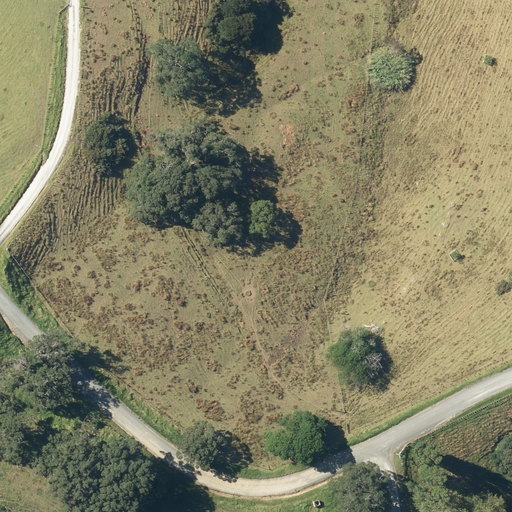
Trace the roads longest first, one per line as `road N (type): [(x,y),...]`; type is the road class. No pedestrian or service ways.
road 1 (unclassified): [(0,302),(172,458),(217,479),(261,484),(309,474),(373,443)]
road 2 (unclassified): [(373,443),(511,377)]
